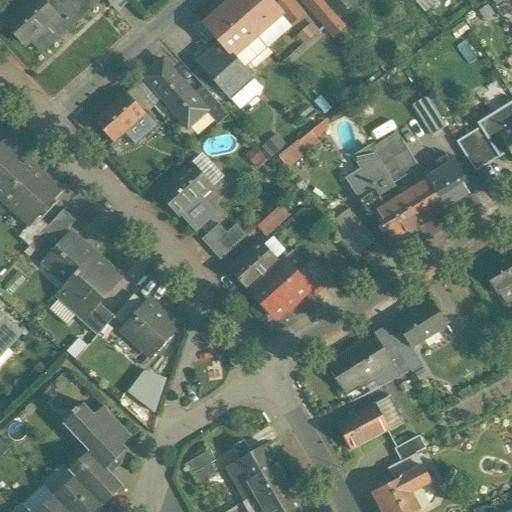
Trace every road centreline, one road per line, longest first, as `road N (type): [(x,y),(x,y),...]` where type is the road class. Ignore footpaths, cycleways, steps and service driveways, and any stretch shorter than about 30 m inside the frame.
road 1 (residential): [(49,122),(255,359)]
road 2 (residential): [(255,359),(175,428),(146,511)]
road 3 (residential): [(49,122),(187,0)]
road 4 (residential): [(394,275),(255,359)]
road 5 (residential): [(511,202),(394,275)]
